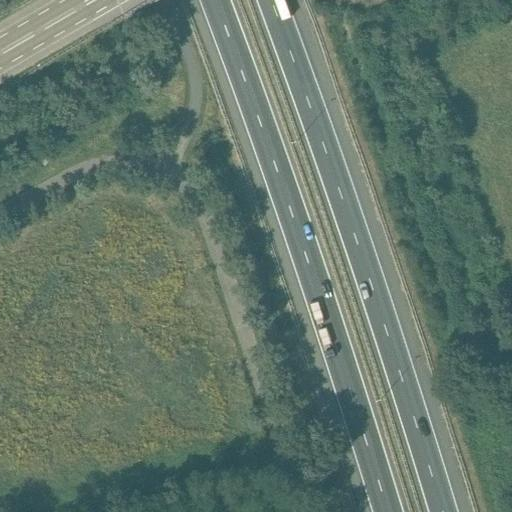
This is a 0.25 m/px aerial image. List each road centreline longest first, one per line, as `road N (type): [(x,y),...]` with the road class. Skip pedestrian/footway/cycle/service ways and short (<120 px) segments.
road 1 (motorway): [(215,0),(319,291),(385,511)]
road 2 (motorway): [(441,511),(368,257),(275,0)]
road 3 (unclassified): [(180,169),(205,191),(233,244),(313,511)]
road 4 (unclassified): [(0,200),(110,156),(180,169)]
road 5 (unclassified): [(180,169),(190,80),(166,0)]
